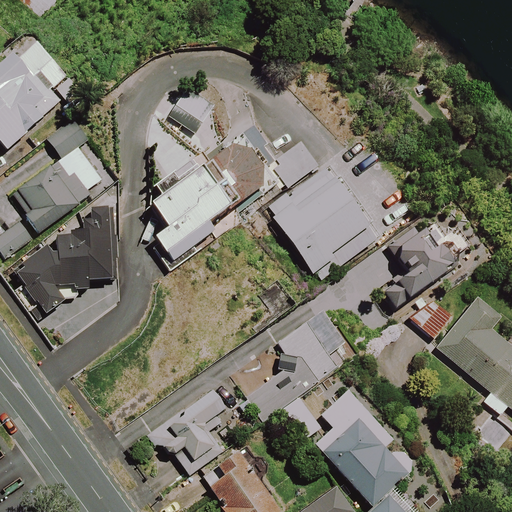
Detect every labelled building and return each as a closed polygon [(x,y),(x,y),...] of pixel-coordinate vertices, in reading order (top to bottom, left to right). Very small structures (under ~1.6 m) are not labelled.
[(19,0),(42,21),(61,0),(19,0)] [(77,95),(34,47),(15,64),(9,57),(0,65),(0,150),(4,154),(58,107),(60,110),(77,95)] [(53,163),(72,148),(80,143),(65,122),(38,142),(53,163)] [(275,164),(250,129),(203,163),(235,209),(254,195),(258,199),(275,187),(264,172),(275,164)] [(53,163),(13,193),(28,213),(20,220),(34,239),(102,188),(72,148),(53,163)] [(361,235),(318,173),(262,212),(307,278),(329,264),(326,259),(361,235)] [(226,214),(202,179),(189,188),(149,214),(163,235),(150,244),(166,268),(209,239),(203,230),(226,214)] [(5,275),(39,324),(89,289),(112,283),(108,214),(58,238),(5,275)] [(29,244),(13,222),(0,231),(0,263),(2,265),(29,244)] [(440,246),(432,252),(425,242),(415,228),(381,252),(401,280),(381,295),(395,314),(436,284),(457,269),(440,246)] [(209,362),(271,316),(219,245),(181,274),(218,323),(193,341),(209,362)] [(447,322),(424,303),(405,325),(428,344),(447,322)] [(511,417),(511,355),(511,356),(485,334),(494,323),(471,304),(432,353),(486,397),(479,406),(496,420),(504,411),(511,417)] [(276,415),(295,401),(336,372),(325,357),(339,347),(317,317),(252,362),(259,373),(267,367),(273,375),(240,399),(242,403),(234,410),(250,433),(276,415)] [(184,481),(223,455),(209,435),(230,421),(209,388),(145,431),(163,459),(167,456),(184,481)] [(377,448),(385,441),(367,420),(358,427),(347,414),(310,446),(365,511),(367,511),(405,480),(406,479),(409,467),(398,454),(384,456),(377,448)] [(274,511),(233,455),(198,481),(221,511),(219,511),(274,511)] [(354,511),(355,511),(334,485),(299,511),(354,511)] [(402,511),(389,497),(370,511),(402,511)]
